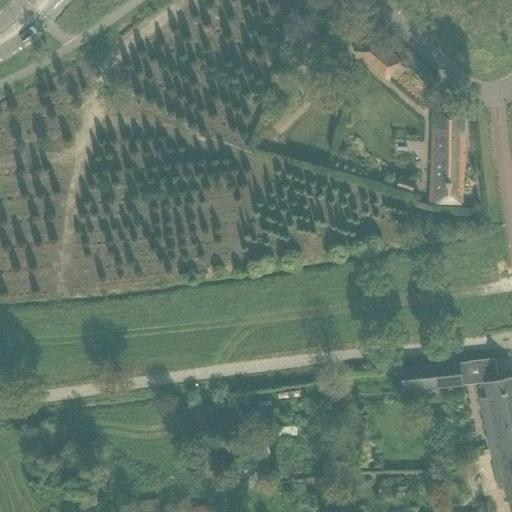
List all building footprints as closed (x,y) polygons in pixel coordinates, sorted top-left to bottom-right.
[(399,64),(401,62),(369,33),(356,48),(354,50),(386,79),(389,74),(395,79),(404,69),(399,64)] [(429,202),(462,203),(463,108),(433,107),(429,202)] [(252,150),(270,155),(276,130),(258,125),(252,150)] [(400,175),(395,189),(410,195),(415,181),(400,175)] [(400,369),(403,392),(462,385),(460,362),(400,369)] [(490,413),(484,414),(494,463),(499,489),(506,488),(511,511),(511,376),(484,382),(488,402),(490,413)]
